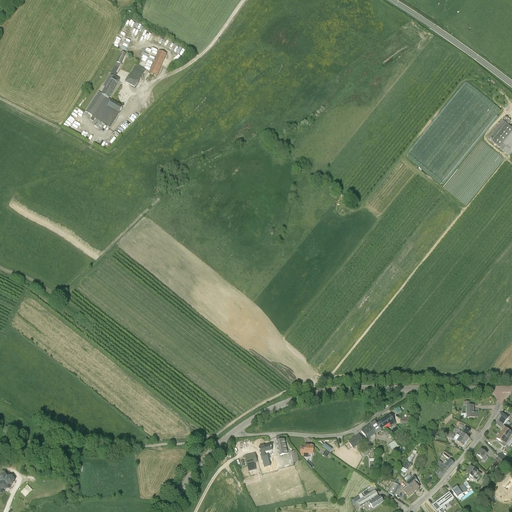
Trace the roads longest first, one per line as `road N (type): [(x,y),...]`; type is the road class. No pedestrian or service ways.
road 1 (unclassified): [(0,461),(38,447),(218,444)]
road 2 (residential): [(234,431),(341,434),(416,388)]
road 3 (tertiary): [(234,431),(304,396),(416,388)]
road 4 (unclassified): [(408,511),(482,432),(503,389)]
road 5 (tertiary): [(511,84),(391,0)]
